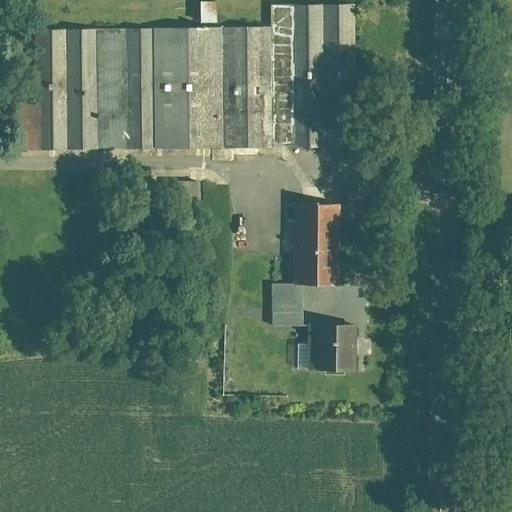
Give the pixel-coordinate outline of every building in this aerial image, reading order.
[(205,0),(198,0),(199,21),(215,21),(214,0),(205,0)] [(358,140),(355,2),(276,4),(276,22),(278,142),(358,140)] [(276,22),(38,26),(39,101),(40,146),(278,142),(276,22)] [(39,101),(20,102),(21,146),(40,146),(39,101)] [(340,201),(296,202),(297,280),(305,279),(341,279),(340,201)] [(274,280),(274,308),(305,307),(305,279),(297,280),(274,280)] [(357,320),(311,321),(312,368),(358,367),(357,320)]
